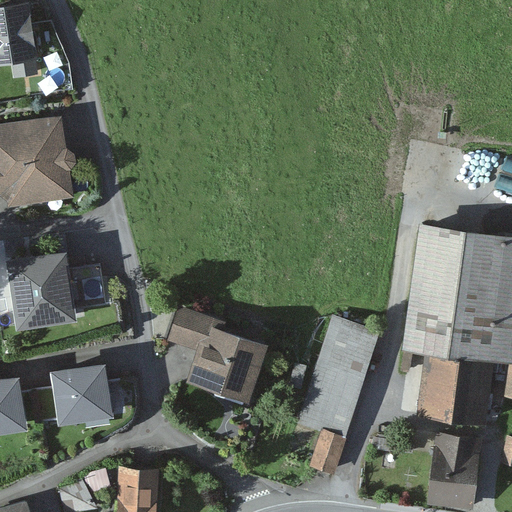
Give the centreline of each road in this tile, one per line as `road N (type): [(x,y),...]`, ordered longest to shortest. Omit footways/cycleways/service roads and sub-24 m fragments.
road 1 (residential): [(152,419),(129,249),(76,48),(54,0)]
road 2 (residential): [(0,500),(152,419)]
road 3 (residential): [(276,511),(152,419)]
